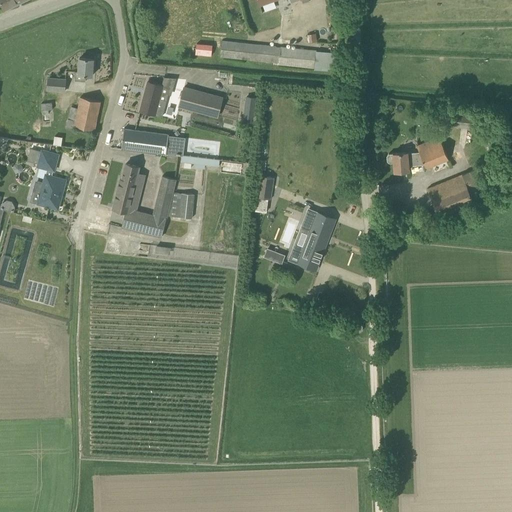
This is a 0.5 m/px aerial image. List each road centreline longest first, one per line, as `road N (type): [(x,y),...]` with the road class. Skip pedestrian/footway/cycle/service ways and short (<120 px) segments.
road 1 (track): [(66,511),(77,249)]
road 2 (track): [(374,511),(364,249)]
road 3 (unclassified): [(77,249),(117,84),(121,48),(112,0)]
road 4 (unclassified): [(364,249),(355,0)]
